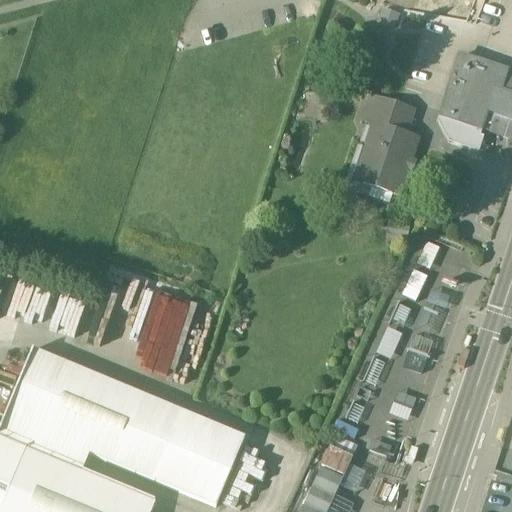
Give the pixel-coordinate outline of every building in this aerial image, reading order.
[(505,74),(459,59),(440,118),(480,132),(484,121),(490,123),(492,122),(494,115),(496,115),(496,116),(511,121),(511,98),(499,94),(505,74)] [(400,109),(369,98),(361,123),(374,127),(374,126),(392,132),(400,109)] [(480,132),(440,118),(439,122),(450,143),(478,153),(482,140),(478,139),(480,132)] [(392,132),(374,126),(374,127),(366,151),(365,152),(375,156),(365,186),(355,183),(354,185),(371,190),(398,199),(407,173),(413,175),(416,164),(410,162),(418,140),(392,132)] [(359,148),(344,192),(367,200),(371,190),(354,185),(355,183),(365,152),(366,151),(359,148)] [(375,156),(365,152),(355,183),(365,186),(375,156)] [(412,302),(423,279),(410,273),(399,296),(412,302)] [(80,341),(161,361),(175,305),(95,284),(80,341)] [(384,329),(373,354),(387,360),(399,335),(384,329)] [(402,362),(420,373),(429,358),(410,348),(402,362)] [(240,438),(33,352),(4,421),(89,456),(154,483),(212,507),(240,438)] [(368,360),(363,383),(375,386),(380,363),(368,360)] [(407,420),(410,399),(392,396),(389,417),(407,420)] [(81,475),(89,456),(4,421),(0,430),(0,440),(26,452),(81,475)] [(0,440),(0,511),(26,452),(0,440)] [(390,461),(394,448),(368,440),(364,454),(390,461)] [(328,511),(353,459),(332,449),(302,511),(328,511)] [(81,475),(26,452),(0,511),(151,511),(155,505),(81,475)]
